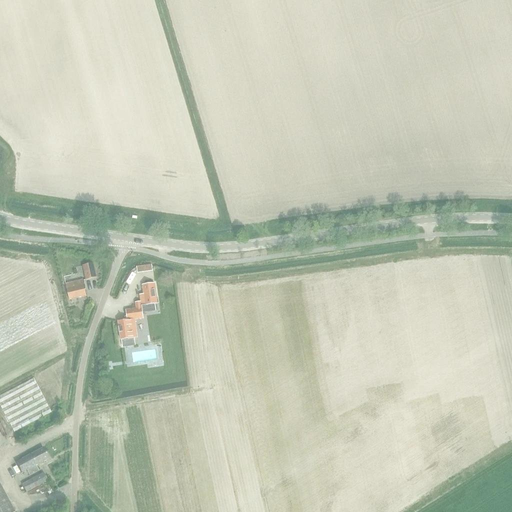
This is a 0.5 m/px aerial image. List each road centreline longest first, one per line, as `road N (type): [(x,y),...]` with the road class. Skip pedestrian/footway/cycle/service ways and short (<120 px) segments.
road 1 (tertiary): [(120,238),(222,249),(461,219),(511,220)]
road 2 (unclassified): [(72,511),(84,361),(120,238)]
road 3 (tertiary): [(120,238),(0,218)]
